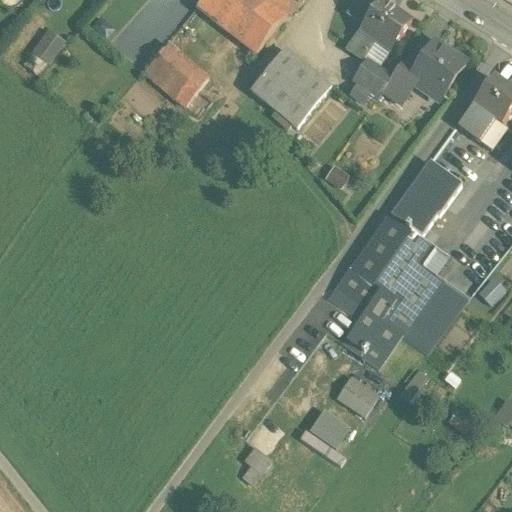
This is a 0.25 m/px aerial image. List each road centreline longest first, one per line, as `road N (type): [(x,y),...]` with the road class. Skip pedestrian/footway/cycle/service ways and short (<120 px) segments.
road 1 (track): [(511,39),(294,309),(150,511)]
road 2 (track): [(351,235),(225,81)]
